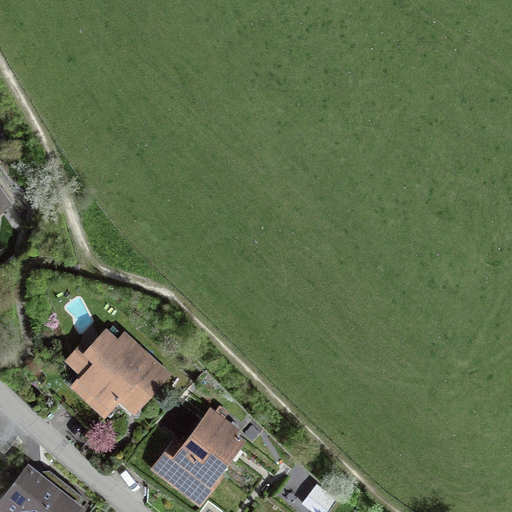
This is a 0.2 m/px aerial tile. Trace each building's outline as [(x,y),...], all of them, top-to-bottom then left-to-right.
[(0,211),(12,202),(0,185),(0,211)] [(116,338),(102,325),(78,352),(89,361),(68,385),(110,422),(123,407),(128,411),(132,415),(169,373),(122,332),(116,338)] [(246,438),(208,409),(170,458),(163,452),(149,471),(198,509),(223,477),(219,474),(246,438)] [(43,479),(24,465),(0,496),(0,510),(2,511),(75,511),(80,507),(43,479)] [(318,489),(305,507),(311,511),(325,511),(334,501),(318,489)]
